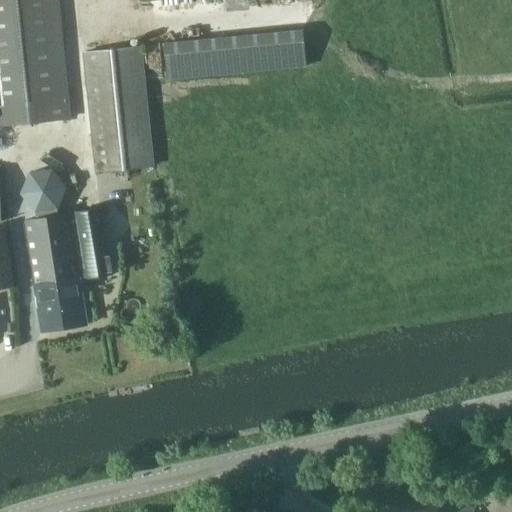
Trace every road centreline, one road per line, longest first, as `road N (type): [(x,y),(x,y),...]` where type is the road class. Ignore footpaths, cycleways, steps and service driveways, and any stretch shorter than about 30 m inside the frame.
road 1 (tertiary): [(38,511),(511,404)]
road 2 (track): [(0,140),(11,143),(32,379)]
